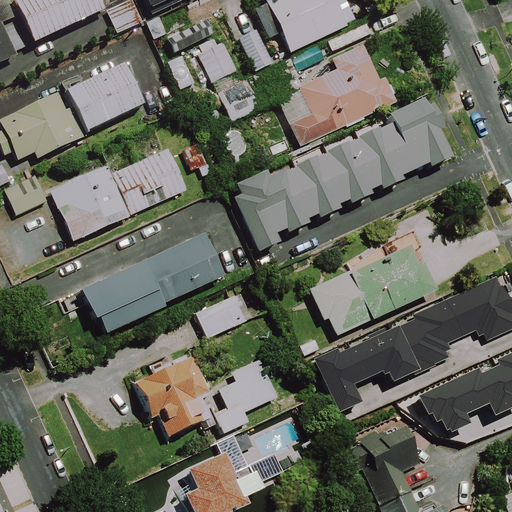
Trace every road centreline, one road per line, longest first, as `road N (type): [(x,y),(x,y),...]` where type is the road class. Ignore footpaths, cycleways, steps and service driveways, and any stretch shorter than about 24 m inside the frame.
road 1 (residential): [(437,0),(511,162)]
road 2 (residential): [(0,379),(60,511)]
